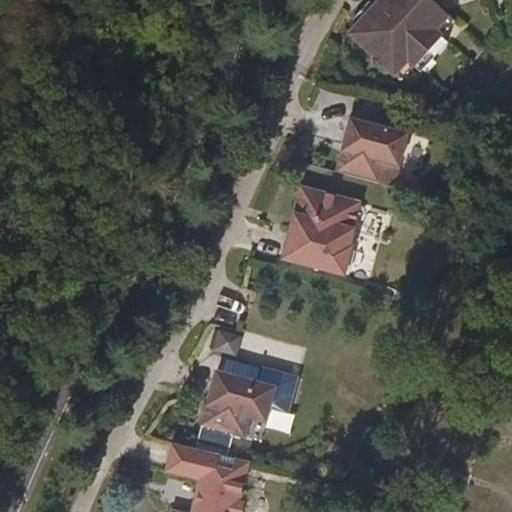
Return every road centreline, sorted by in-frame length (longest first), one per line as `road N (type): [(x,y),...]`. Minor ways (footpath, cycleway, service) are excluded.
road 1 (residential): [(326,0),(222,254),(85,511)]
road 2 (residential): [(242,0),(8,511)]
